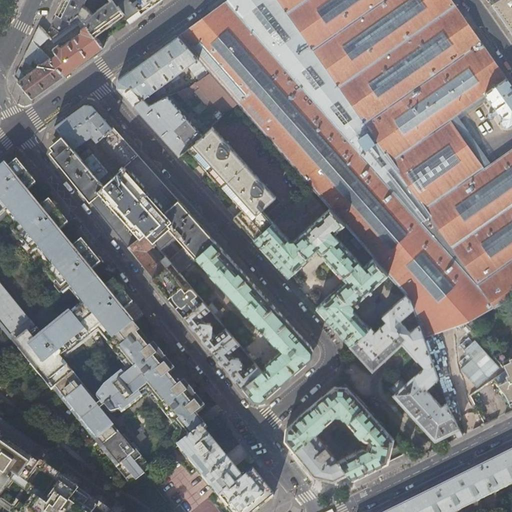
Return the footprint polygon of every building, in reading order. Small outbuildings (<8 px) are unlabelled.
[(63,0),(51,26),(60,33),(81,18),(94,35),(124,13),(114,0),(110,0),(95,11),(94,9),(94,8),(94,6),(95,0),(63,0)] [(114,0),(124,13),(130,21),(147,9),(158,0),(114,0)] [(226,0),(225,2),(178,36),(210,72),(237,103),(329,208),(344,225),(355,237),(363,246),(373,258),(388,275),(405,294),(406,295),(411,301),(414,309),(420,325),(424,338),(465,323),(467,325),(473,318),(491,308),(511,297),(511,150),(484,170),(449,120),(485,94),(501,117),(501,121),(504,127),(509,128),(511,125),(511,87),(506,79),(490,57),(481,43),(459,13),(455,6),(450,0),(226,0)] [(511,0),(497,0),(491,4),(502,20),(511,34),(511,0)] [(81,29),(81,33),(63,45),(58,45),(52,49),(56,54),(50,59),(64,75),(83,62),(94,55),(103,47),(94,35),(81,18),(60,33),(51,39),(54,43),(79,24),(82,28),(81,29)] [(38,47),(49,37),(39,26),(32,40),(38,47)] [(210,72),(178,36),(148,58),(118,80),(117,87),(133,105),(144,98),(149,94),(152,98),(157,94),(158,95),(165,91),(165,88),(163,85),(171,78),(173,82),(180,77),(179,75),(181,74),(181,73),(183,71),(183,70),(189,65),(199,80),(210,72)] [(49,87),(64,75),(50,59),(38,47),(32,40),(22,61),(30,66),(33,59),(38,67),(23,78),(18,69),(14,77),(32,98),(49,87)] [(210,72),(199,80),(188,89),(179,92),(187,101),(196,92),(214,112),(205,121),(210,127),(213,125),(237,103),(210,72)] [(144,98),(133,105),(153,127),(179,156),(188,147),(203,134),(168,96),(153,103),(150,104),(148,102),(144,98)] [(97,142),(113,127),(92,105),(85,103),(72,113),(55,125),(63,135),(74,148),(80,144),(82,147),(87,143),(85,140),(89,137),(91,139),(93,137),(97,142)] [(213,125),(210,127),(203,134),(188,147),(207,169),(243,208),(234,217),(240,223),(254,239),(274,221),(263,209),(276,196),(213,125)] [(125,166),(138,155),(115,129),(113,127),(97,142),(116,163),(121,169),(125,166)] [(74,148),(63,135),(57,140),(54,156),(59,162),(73,179),(87,197),(102,214),(115,231),(128,247),(145,233),(153,242),(175,223),(165,211),(125,166),(121,169),(117,172),(112,177),(104,184),(78,153),(78,152),(76,150),(74,148)] [(81,151),(78,153),(104,184),(112,177),(88,148),(83,152),(81,151)] [(165,211),(178,200),(168,189),(146,164),(138,155),(125,166),(165,211)] [(0,214),(12,204),(25,220),(11,231),(22,244),(24,243),(25,245),(22,247),(27,254),(29,253),(30,254),(40,246),(54,262),(44,271),(54,283),(56,282),(58,283),(54,286),(60,293),(62,292),(63,293),(76,282),(91,300),(47,337),(48,338),(44,342),(42,340),(44,338),(36,329),(35,330),(32,327),(34,326),(0,284),(0,324),(52,389),(54,388),(54,389),(56,388),(57,390),(56,391),(110,457),(111,457),(118,465),(117,466),(129,481),(135,477),(136,479),(146,472),(145,470),(150,466),(138,452),(131,443),(124,435),(122,437),(99,409),(104,405),(108,411),(110,412),(112,412),(118,410),(121,413),(141,396),(140,394),(147,389),(159,404),(157,405),(173,424),(175,422),(181,430),(176,433),(176,434),(175,436),(174,437),(174,439),(174,441),(175,442),(176,443),(177,445),(177,446),(191,435),(201,427),(204,425),(195,414),(204,407),(183,381),(179,384),(170,373),(174,370),(153,344),(151,346),(123,311),(132,303),(113,280),(105,287),(91,270),(100,263),(81,240),(72,247),(59,231),(68,224),(49,201),(40,208),(26,191),(35,184),(16,161),(3,172),(0,173),(0,214)] [(117,172),(121,169),(116,163),(112,166),(117,172)] [(195,258),(215,240),(208,233),(178,200),(165,211),(175,223),(153,242),(155,244),(165,256),(170,263),(179,273),(195,258)] [(274,221),(254,239),(288,277),(318,250),(326,259),(325,259),(337,272),(338,272),(346,281),(316,308),(333,326),(350,345),(370,327),(354,309),(354,306),(357,304),(359,305),(360,303),(359,302),(370,291),(371,292),(373,290),(373,289),(388,275),(373,258),(364,266),(335,234),(344,225),(329,208),(295,241),(291,241),(274,221)] [(145,233),(128,247),(140,261),(153,277),(166,266),(170,263),(165,256),(157,263),(147,250),(155,244),(153,242),(145,233)] [(359,249),(363,246),(355,237),(351,240),(359,249)] [(251,398),(264,399),(274,390),(302,367),(310,359),(311,347),(215,240),(195,258),(260,330),(259,331),(262,334),(263,333),(275,347),(279,347),(282,350),(264,365),(264,368),(256,359),(253,361),(255,363),(261,371),(242,387),(251,398)] [(166,266),(153,277),(167,295),(184,316),(197,306),(192,299),(197,295),(192,289),(189,288),(185,291),(173,277),(174,276),(166,266)] [(370,327),(350,345),(372,369),(403,343),(419,360),(429,351),(424,338),(420,325),(413,332),(411,332),(402,322),(402,321),(414,309),(411,301),(406,295),(382,317),(386,322),(375,332),(371,327),(370,327)] [(197,306),(184,316),(198,333),(213,351),(232,337),(221,323),(218,326),(222,331),(216,336),(212,331),(212,326),(210,323),(207,323),(205,321),(204,322),(200,317),(209,310),(208,308),(203,302),(197,306)] [(208,308),(209,310),(215,316),(219,312),(213,305),(208,308)] [(470,330),(459,339),(478,363),(490,354),(470,330)] [(232,337),(213,351),(225,366),(242,387),(261,371),(255,363),(244,372),(241,368),(243,366),(241,364),(241,361),(239,358),(233,358),(229,353),(237,347),(244,356),(247,354),(232,337)] [(511,359),(511,357),(507,350),(495,357),(507,370),(496,378),(500,383),(509,379),(507,374),(510,373),(505,363),(511,359)] [(438,379),(429,351),(419,360),(425,367),(407,383),(402,378),(390,388),(435,439),(448,429),(453,440),(462,435),(449,408),(447,404),(442,406),(435,398),(436,396),(434,393),(432,395),(427,389),(438,379)] [(507,370),(495,357),(492,353),(475,367),(489,383),(496,378),(507,370)] [(511,356),(511,357),(511,359),(505,363),(510,373),(507,374),(509,379),(500,383),(507,394),(510,401),(511,400),(511,356)] [(484,418),(507,407),(496,384),(472,396),(484,418)] [(347,473),(353,480),(365,474),(388,462),(394,438),(348,387),(335,385),(327,392),(322,396),(298,416),(299,416),(286,427),(285,440),(294,451),(315,434),(315,435),(338,415),(342,415),(365,440),(369,441),(368,449),(364,448),(346,457),(345,455),(336,459),(347,473)] [(201,427),(191,435),(177,446),(230,511),(253,511),(273,496),(253,472),(243,479),(201,427)] [(0,485),(5,478),(10,481),(14,476),(25,484),(41,462),(0,433),(0,485)] [(315,434),(294,451),(313,475),(333,480),(337,477),(347,473),(336,459),(315,435),(315,434)] [(511,511),(511,450),(450,481),(387,511),(455,511),(511,484),(511,511)] [(111,511),(63,478),(45,504),(50,508),(47,511),(111,511)]
